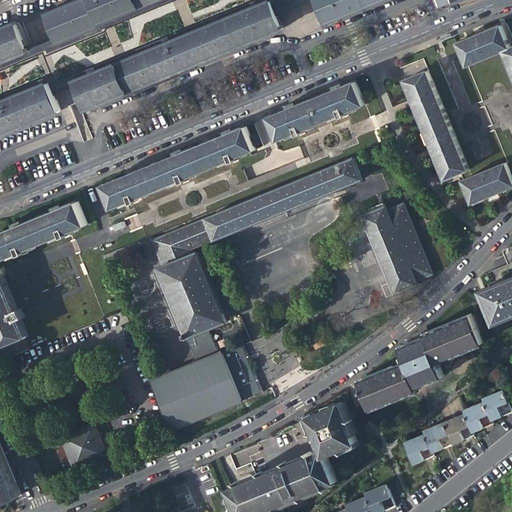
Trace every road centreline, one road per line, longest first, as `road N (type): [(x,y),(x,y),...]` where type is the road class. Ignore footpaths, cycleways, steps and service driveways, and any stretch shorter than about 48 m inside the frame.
road 1 (residential): [(50,511),(288,409),(404,327),(511,218)]
road 2 (residential): [(0,205),(504,0)]
